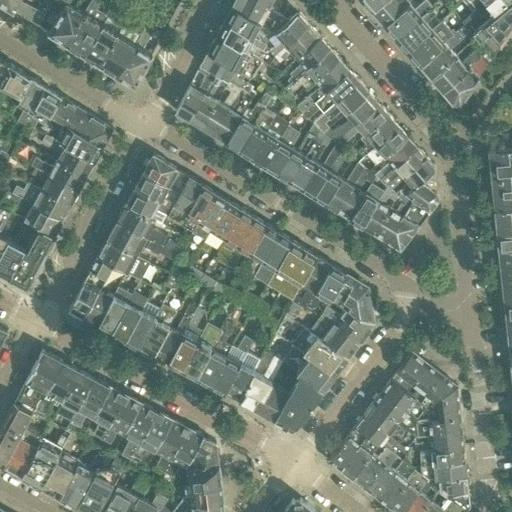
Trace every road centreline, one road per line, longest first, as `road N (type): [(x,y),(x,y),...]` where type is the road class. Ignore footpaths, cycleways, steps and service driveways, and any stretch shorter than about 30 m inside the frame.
road 1 (residential): [(464,303),(449,138),(349,26),(336,0)]
road 2 (residential): [(403,308),(392,275),(145,124)]
road 3 (residential): [(36,322),(293,463)]
road 4 (residential): [(36,322),(145,124)]
road 5 (residential): [(403,308),(360,379),(293,463)]
road 6 (residential): [(487,485),(464,303)]
road 7 (residential): [(145,124),(0,39)]
road 8 (residential): [(145,124),(206,0)]
